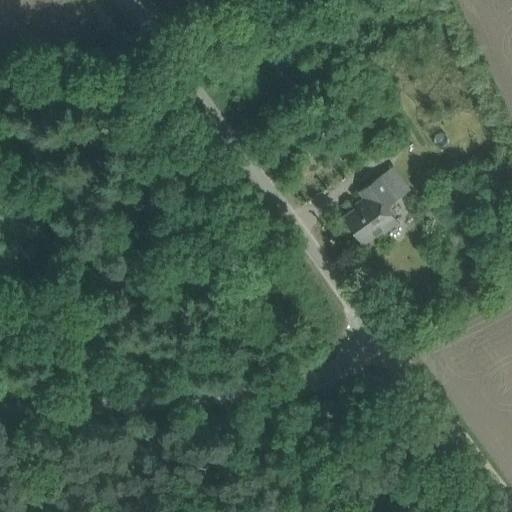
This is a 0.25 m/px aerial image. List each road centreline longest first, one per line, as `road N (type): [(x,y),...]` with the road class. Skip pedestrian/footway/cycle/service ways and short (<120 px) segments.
road 1 (unclassified): [(355,356),(352,301),(149,19)]
road 2 (unclassified): [(0,410),(303,385),(355,356)]
road 3 (unclassified): [(503,511),(399,365),(355,356)]
